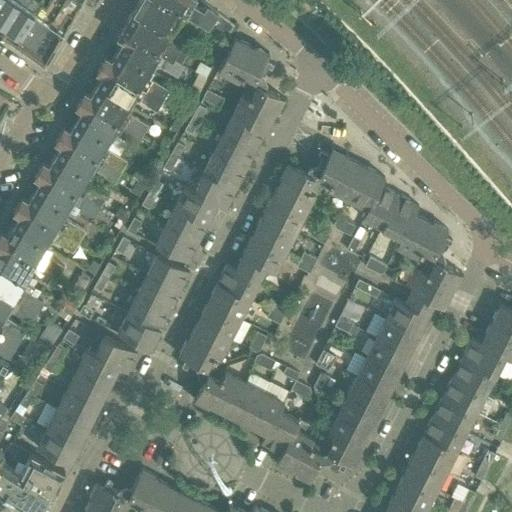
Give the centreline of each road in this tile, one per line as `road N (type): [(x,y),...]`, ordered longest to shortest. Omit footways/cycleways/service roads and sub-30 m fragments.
road 1 (residential): [(130,413),(318,64)]
road 2 (residential): [(483,250),(380,463),(339,511)]
road 3 (residential): [(318,64),(479,223),(483,250)]
road 4 (residential): [(321,511),(130,413)]
road 5 (residential): [(59,511),(110,421),(130,413)]
